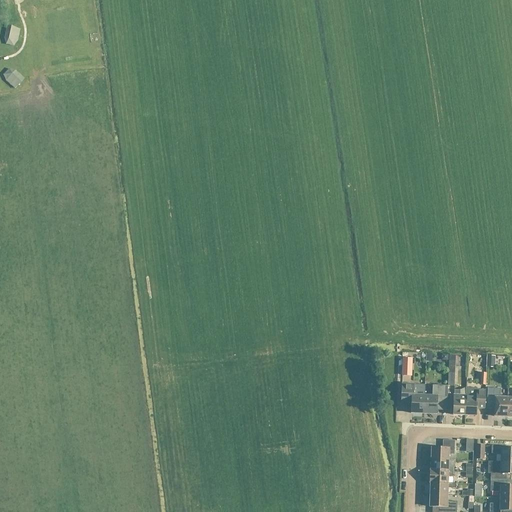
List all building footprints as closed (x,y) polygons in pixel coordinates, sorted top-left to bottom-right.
[(400,406),(411,406),(410,414),(423,414),(424,397),(416,397),(416,385),(401,385),(400,406)] [(424,397),(423,414),(436,415),(436,401),(438,401),(438,398),(445,399),(445,387),(432,386),(431,397),(424,397)] [(465,397),(464,416),(475,417),(476,409),(484,409),(485,392),(476,391),(476,390),(465,389),(465,397)] [(500,390),(487,389),(486,409),(494,409),(494,417),(506,418),(507,399),(499,399),(500,390)] [(464,416),(465,397),(459,396),(459,391),(454,391),(452,416),(464,416)] [(430,461),(448,461),(448,455),(453,456),(454,441),(442,441),(442,450),(431,449),(430,461)] [(500,463),(511,463),(511,450),(506,450),(506,447),(491,447),(491,455),(501,455),(500,463)] [(429,472),(453,473),(454,468),(448,468),(448,461),(430,461),(430,472),(429,472)] [(511,463),(500,463),(488,463),(487,474),(490,474),(490,481),(504,481),(504,475),(511,475),(511,463)] [(453,473),(429,472),(429,484),(447,484),(447,478),(453,478),(453,473)] [(511,499),(511,487),(504,487),(504,481),(490,481),(489,493),(499,493),(499,499),(511,499)] [(429,496),(447,496),(447,489),(455,489),(455,485),(447,484),(429,484),(429,496)] [(447,496),(429,496),(429,508),(441,508),(441,511),(455,511),(456,503),(446,502),(447,496)] [(511,499),(499,499),(499,505),(489,505),(488,511),(504,511),(505,511),(511,511),(511,499)]
